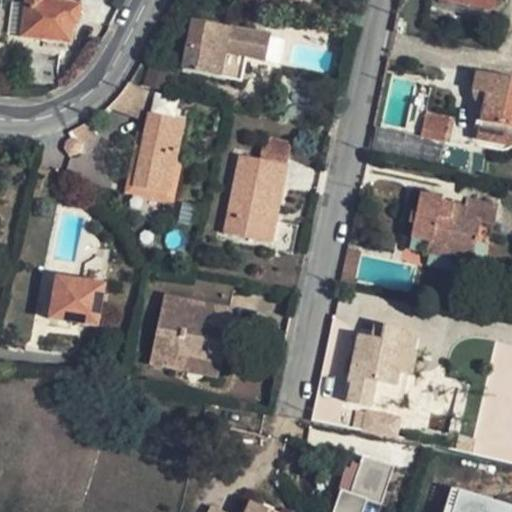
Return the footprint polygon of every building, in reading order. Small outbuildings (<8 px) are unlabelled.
[(24,0),(19,38),(42,42),(66,45),(69,45),(71,27),(78,28),(80,7),(43,2),(43,0),(24,0)] [(495,0),(437,0),(437,1),(494,11),(495,0)] [(190,25),(180,74),(236,85),(240,62),(265,67),(271,42),(190,25)] [(65,52),(66,45),(42,42),(42,49),(65,52)] [(57,57),(31,52),(29,69),(55,73),(57,57)] [(511,83),(475,76),(471,94),(484,98),(474,140),(503,145),(506,130),(511,131),(511,83)] [(424,112),(419,138),(373,128),(368,151),(435,166),(439,143),(442,143),(448,118),(424,112)] [(182,122),(148,115),(134,188),(167,195),(182,122)] [(262,156),(289,162),(291,147),(264,142),(262,156)] [(262,156),(260,163),(287,169),(289,162),(262,156)] [(260,163),(241,159),(228,217),(235,219),(231,237),(270,246),(287,169),(260,163)] [(409,239),(429,243),(427,251),(456,256),(472,259),(480,223),(493,225),(498,205),(465,198),(463,207),(440,203),(441,197),(419,193),(415,212),(409,212),(407,224),(412,225),(409,239)] [(235,219),(228,217),(224,236),(231,237),(235,219)] [(347,249),(339,283),(353,286),(354,281),(360,254),(361,252),(347,249)] [(48,322),(95,329),(102,288),(55,279),(48,322)] [(213,308),(165,297),(150,365),(175,371),(179,357),(220,366),(228,332),(209,328),(213,308)] [(209,328),(228,332),(233,311),(213,308),(209,328)] [(376,330),(374,344),(357,341),(349,387),(354,388),(351,407),(372,411),(377,387),(397,389),(400,374),(403,359),(413,360),(418,338),(376,330)] [(179,357),(175,371),(218,380),(220,366),(179,357)] [(418,378),(421,362),(413,360),(403,359),(400,374),(418,378)] [(364,433),(385,437),(389,419),(368,415),(364,433)] [(383,505),(395,467),(364,457),(351,495),(342,492),(335,511),(364,511),(368,501),(383,505)] [(511,511),(511,503),(450,485),(441,511),(511,511)] [(231,511),(212,502),(206,511),(278,511),(252,499),(249,504),(245,511),(231,511)] [(245,511),(249,504),(245,502),(239,511),(245,511)]
